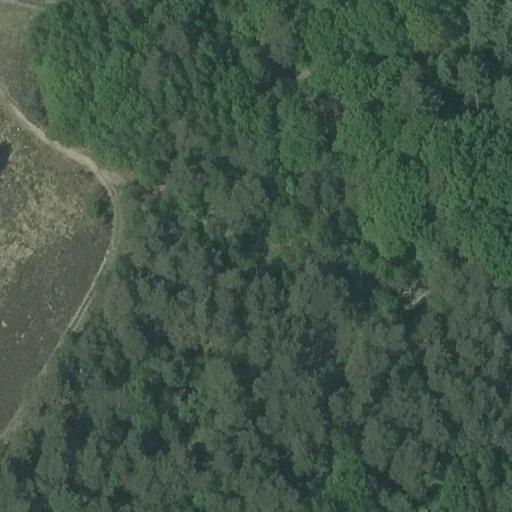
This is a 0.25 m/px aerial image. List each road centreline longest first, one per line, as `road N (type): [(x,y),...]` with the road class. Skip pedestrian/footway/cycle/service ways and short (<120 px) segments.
road 1 (track): [(491,249),(418,246),(339,263),(260,250),(112,180),(18,118),(0,91)]
road 2 (track): [(511,241),(89,511)]
road 3 (track): [(0,451),(108,273),(120,222),(112,180)]
